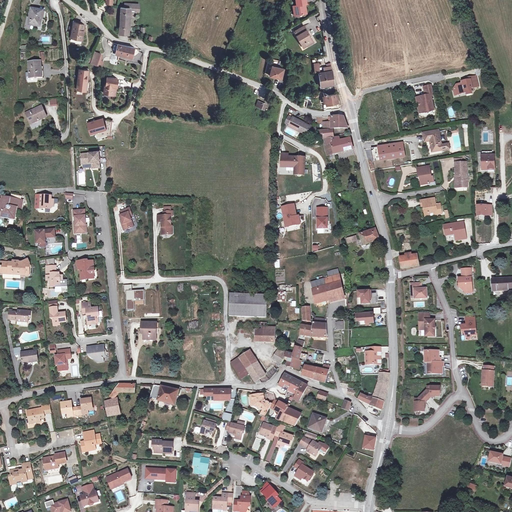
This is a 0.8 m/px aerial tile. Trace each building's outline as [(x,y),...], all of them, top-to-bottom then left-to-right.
[(307,13),(306,7),(305,8),(304,6),(305,5),(305,4),(307,3),(306,0),(295,0),(297,5),(295,5),(296,15),(307,13)] [(130,8),(130,7),(125,7),(121,7),(119,34),(129,34),(130,8)] [(40,27),(44,11),(31,9),(30,18),(28,24),(31,25),(40,27)] [(82,40),(85,24),(74,22),(71,38),(82,40)] [(313,42),(307,30),(306,31),(303,26),(295,31),(301,43),(304,42),(306,46),(313,42)] [(132,55),(134,47),(118,44),(116,53),(128,56),(128,54),(132,55)] [(99,59),(101,54),(95,52),(91,64),(97,66),(99,59)] [(128,60),(128,63),(142,63),(142,52),(135,52),(135,60),(128,60)] [(42,77),(41,62),(29,62),(29,73),(30,78),(42,77)] [(283,68),(272,66),(270,76),(281,78),(283,68)] [(90,71),(81,70),(78,90),(87,91),(90,71)] [(334,84),(332,70),(319,73),(321,87),(334,84)] [(117,87),(118,79),(107,77),(106,85),(105,85),(104,93),(112,94),(114,86),(117,87)] [(472,94),(470,88),(479,86),(478,82),(471,84),(471,80),(469,80),(461,82),(462,84),(457,85),(454,90),(461,94),(466,93),(466,95),(472,94)] [(434,110),(431,95),(433,95),(431,86),(423,87),(426,97),(424,97),(424,96),(416,98),(417,103),(419,102),(420,107),(423,108),(424,113),(434,110)] [(338,102),(336,94),(330,95),(324,93),(326,104),(338,102)] [(266,106),(262,105),(263,103),(259,101),(257,107),(264,109),(266,106)] [(31,124),(46,117),(44,112),(42,107),(26,114),(31,124)] [(312,127),(293,117),(292,118),(289,117),(285,124),(289,126),(288,126),(299,132),(300,132),(307,135),(312,127)] [(348,128),(344,117),(337,117),(331,117),(331,124),(329,124),(329,123),(323,123),(323,131),(321,131),(323,139),(332,138),(331,130),(331,128),(348,128)] [(105,121),(89,125),(91,135),(108,131),(105,121)] [(442,146),(439,130),(423,134),(425,142),(430,141),(432,152),(450,149),(449,144),(442,146)] [(353,149),(351,139),(340,141),(339,137),(323,139),(328,156),(353,149)] [(494,170),(494,156),(493,156),(492,152),(484,152),(484,156),(482,156),(483,170),(494,170)] [(98,163),(98,154),(82,155),(82,165),(92,164),(93,169),(100,169),(100,163),(98,163)] [(304,175),(304,158),(288,158),(288,155),(282,155),(282,167),(296,167),(296,175),(304,175)] [(467,182),(466,163),(455,163),(456,172),(455,172),(455,177),(457,176),(457,178),(456,178),(457,188),(464,187),(464,186),(463,183),(467,182)] [(431,177),(429,167),(417,169),(419,177),(421,177),(421,179),(420,179),(421,185),(430,184),(429,183),(434,182),(433,177),(431,177)] [(53,206),(54,200),(50,200),(50,196),(41,195),(40,209),(50,209),(53,206)] [(21,208),(22,201),(0,196),(0,208),(0,209),(0,211),(3,212),(3,217),(10,218),(10,217),(15,218),(17,208),(21,208)] [(440,206),(436,207),(436,204),(435,198),(421,201),(422,207),(423,206),(425,214),(433,212),(434,215),(442,213),(440,206)] [(294,204),(282,206),(286,226),(300,224),(299,215),(296,216),(294,204)] [(487,214),(486,206),(477,206),(477,216),(487,216),(487,214)] [(134,227),(130,217),(129,213),(131,212),(130,208),(121,211),(122,215),(120,216),(122,221),(123,224),(122,224),(124,230),(134,227)] [(327,208),(317,208),(317,227),(327,227),(327,208)] [(86,225),(85,216),(84,216),(84,213),(79,213),(79,211),(75,211),(76,223),(76,226),(74,226),(75,234),(85,233),(84,225),(86,225)] [(164,216),(161,216),(162,222),(162,235),(169,235),(169,227),(171,227),(171,216),(173,216),(173,212),(171,212),(165,212),(164,212),(164,216)] [(467,239),(464,227),(463,222),(444,226),(445,236),(455,234),(456,241),(467,239)] [(55,237),(55,229),(36,231),(37,244),(40,243),(46,243),(45,238),(55,237)] [(380,240),(378,234),(376,229),(360,235),(363,246),(380,240)] [(419,266),(417,255),(400,258),(402,269),(419,266)] [(30,273),(30,268),(29,266),(31,265),(28,260),(22,263),(19,263),(19,262),(13,261),(13,263),(7,263),(7,265),(1,264),(1,271),(3,271),(3,274),(9,274),(9,272),(13,272),(13,275),(21,275),(21,274),(25,274),(26,273),(30,273)] [(94,279),(92,269),(94,269),(93,261),(87,262),(87,264),(85,264),(85,261),(77,262),(78,269),(80,269),(81,277),(85,276),(86,280),(94,279)] [(59,276),(59,273),(57,273),(55,273),(55,266),(47,266),(47,281),(50,281),(50,287),(55,287),(57,285),(60,285),(60,280),(62,280),(62,276),(59,276)] [(340,275),(338,269),(328,272),(329,278),(340,275)] [(472,290),(471,269),(462,269),(462,277),(462,278),(459,278),(459,287),(463,290),(466,290),(472,290)] [(313,289),(341,282),(340,275),(329,278),(311,283),(313,289)] [(511,289),(511,278),(492,280),(493,291),(511,289)] [(345,296),(341,282),(313,289),(316,304),(331,300),(345,296)] [(419,283),(411,284),(411,293),(414,293),(415,299),(427,298),(427,289),(419,289),(419,283)] [(371,290),(358,291),(358,298),(362,298),(362,304),(370,304),(370,299),(370,297),(371,297),(371,290)] [(267,318),(268,295),(230,294),(229,316),(267,318)] [(99,324),(97,312),(99,312),(98,307),(91,308),(91,302),(82,303),(83,314),(87,313),(87,315),(89,315),(90,318),(88,318),(89,325),(99,324)] [(66,317),(66,312),(58,313),(57,303),(50,304),(51,319),(53,318),(54,326),(60,325),(60,323),(65,322),(65,317),(66,317)] [(311,321),(310,314),(307,314),(307,307),(302,308),(303,320),(311,321)] [(29,322),(29,317),(31,317),(32,312),(25,311),(25,313),(24,313),(24,311),(18,311),(18,313),(12,312),(11,312),(10,320),(17,320),(17,321),(29,322)] [(374,323),(373,313),(356,315),(357,322),(366,321),(366,324),(374,323)] [(430,313),(421,313),(421,320),(420,320),(420,328),(426,328),(426,330),(426,336),(434,336),(434,327),(434,321),(430,321),(430,313)] [(473,335),(476,335),(474,317),(466,317),(467,325),(462,326),(462,330),(466,335),(473,335)] [(327,338),(326,320),(314,318),(313,323),(313,327),(311,336),(327,338)] [(344,330),(343,321),(336,322),(336,330),(344,330)] [(155,334),(155,329),(157,329),(157,323),(142,323),(141,328),(144,328),(143,339),(154,340),(155,334)] [(311,336),(313,327),(301,325),(300,334),(311,336)] [(275,341),(275,328),(262,327),(262,330),(256,329),(255,334),(255,341),(275,341)] [(105,357),(104,345),(87,347),(88,355),(98,362),(104,361),(103,357),(105,357)] [(301,353),(302,348),(295,347),(293,354),(292,359),(299,361),(301,353)] [(377,365),(377,352),(380,352),(380,347),(370,347),(370,352),(366,352),(366,365),(377,365)] [(66,364),(66,359),(69,359),(69,355),(71,355),(71,350),(61,351),(61,355),(59,356),(56,356),(57,365),(58,365),(59,371),(68,370),(68,364),(66,364)] [(257,361),(250,350),(239,357),(246,368),(257,361)] [(282,363),(285,357),(287,352),(278,350),(273,358),(282,363)] [(38,360),(37,351),(21,353),(23,364),(23,363),(31,362),(31,361),(32,360),(38,360)] [(425,351),(425,363),(428,363),(441,362),(441,358),(439,358),(437,358),(437,356),(439,356),(439,351),(425,351)] [(300,370),(302,361),(299,361),(292,359),(293,354),(287,352),(285,357),(289,358),(287,366),(300,370)] [(308,355),(301,353),(299,361),(302,361),(302,360),(306,361),(308,355)] [(246,368),(239,357),(231,362),(242,379),(250,374),(246,368)] [(266,376),(257,361),(246,368),(250,374),(255,383),(259,380),(266,376)] [(444,362),(441,362),(428,363),(428,374),(443,374),(442,369),(440,369),(440,366),(442,366),(444,366),(444,362)] [(328,376),(330,367),(324,365),(323,370),(319,380),(328,383),(329,380),(328,380),(329,376),(328,376)] [(319,380),(323,370),(305,366),(302,375),(319,380)] [(484,366),(483,385),(493,386),(494,367),(484,366)] [(274,367),(266,374),(270,378),(278,371),(274,367)] [(382,409),(389,386),(388,385),(390,373),(388,373),(380,373),(379,383),(373,398),(368,397),(361,395),(359,399),(371,405),(382,409)] [(289,390),(295,379),(286,374),(279,385),(289,390)] [(296,394),(302,383),(295,379),(289,390),(296,394)] [(302,397),(308,386),(302,383),(296,394),(293,399),(298,402),(302,397)] [(134,393),(135,385),(119,385),(110,397),(113,399),(117,394),(119,392),(134,393)] [(175,405),(180,387),(177,387),(176,390),(162,386),(154,385),(150,398),(175,405)] [(415,400),(415,412),(425,412),(425,402),(426,402),(431,397),(431,396),(440,396),(440,387),(428,387),(428,390),(418,400),(415,400)] [(231,399),(232,392),(230,389),(205,389),(205,395),(207,395),(215,395),(215,399),(231,399)] [(325,401),(328,394),(320,391),(317,398),(325,401)] [(272,404),(264,400),(264,394),(253,395),(254,406),(259,409),(260,408),(263,410),(261,415),(265,416),(272,404)] [(93,410),(91,399),(82,400),(83,407),(77,407),(78,415),(82,415),(88,414),(88,411),(93,410)] [(120,415),(117,399),(105,402),(108,416),(120,415)] [(78,415),(77,407),(72,408),(71,402),(62,403),(63,414),(68,413),(69,417),(78,415)] [(283,415),(288,407),(285,405),(279,402),(275,410),(283,415)] [(45,418),(44,415),(51,413),(49,405),(42,406),(43,409),(27,412),(29,419),(29,420),(31,419),(31,424),(37,423),(36,420),(40,419),(45,418)] [(295,426),(301,416),(290,412),(292,408),(289,406),(288,407),(283,415),(280,421),(295,426)] [(222,419),(230,422),(232,414),(224,412),(222,419)] [(320,432),(323,424),(325,424),(326,419),(314,415),(309,428),(320,432)] [(365,432),(370,426),(362,420),(357,426),(365,432)] [(214,434),(216,425),(205,421),(202,429),(201,434),(205,435),(210,433),(214,434)] [(241,438),(244,427),(244,426),(244,423),(238,421),(238,425),(228,422),(226,429),(230,430),(229,433),(236,434),(236,436),(241,438)] [(275,435),(277,428),(266,424),(264,429),(263,428),(261,434),(270,437),(269,438),(273,440),(275,435)] [(290,446),(294,436),(283,432),(284,430),(278,428),(277,428),(275,435),(281,437),(278,444),(283,446),(283,443),(290,446)] [(102,443),(100,434),(95,435),(94,431),(84,433),(86,442),(82,443),(82,448),(87,447),(88,451),(96,450),(95,445),(102,443)] [(371,436),(366,435),(364,448),(374,450),(376,439),(371,438),(371,436)] [(256,437),(252,449),(258,451),(262,440),(256,437)] [(329,447),(325,445),(319,443),(318,445),(309,439),(308,440),(307,440),(303,446),(308,449),(307,451),(316,456),(319,451),(318,451),(319,448),(326,452),(329,447)] [(173,454),(173,443),(162,442),(162,441),(153,440),(153,446),(155,446),(155,451),(164,452),(164,453),(173,454)] [(503,454),(490,452),(489,461),(503,464),(503,466),(510,467),(511,458),(502,457),(503,454)] [(67,463),(65,453),(55,455),(56,457),(44,459),(46,470),(58,468),(58,464),(67,463)] [(207,475),(210,459),(201,458),(201,455),(197,455),(196,455),(193,468),(195,468),(194,473),(199,475),(199,473),(207,475)] [(308,481),(314,472),(302,465),(304,463),(299,460),(295,467),(300,470),(299,472),(298,472),(295,476),(301,480),(302,478),(308,481)] [(27,480),(26,475),(32,474),(30,463),(23,464),(24,470),(20,471),(20,469),(10,471),(11,476),(9,476),(10,482),(16,481),(17,482),(22,481),(22,483),(27,482),(27,480)] [(176,470),(147,468),(146,475),(155,475),(155,479),(159,480),(159,478),(167,478),(176,479),(176,470)] [(122,485),(122,483),(132,478),(128,469),(117,474),(117,473),(107,478),(112,489),(122,485)] [(76,476),(68,478),(70,485),(78,482),(76,476)] [(263,493),(270,486),(267,482),(262,487),(263,488),(261,491),(263,493)] [(99,502),(96,491),(95,492),(93,484),(82,488),(84,495),(81,496),(84,506),(88,505),(89,503),(93,502),(95,503),(99,502)] [(277,497),(275,494),(276,492),(270,486),(263,493),(268,499),(267,500),(273,507),(277,504),(277,505),(281,501),(277,497)] [(227,502),(228,494),(223,493),(222,498),(214,498),(213,509),(223,510),(223,506),(227,507),(227,502)] [(198,509),(198,502),(195,501),(195,497),(187,497),(186,511),(198,511),(199,509),(198,509)] [(246,511),(248,510),(248,504),(250,505),(251,497),(242,497),(241,501),(235,501),(234,510),(240,511),(246,511)] [(69,511),(71,511),(68,500),(50,505),(52,511),(69,511)] [(173,511),(174,508),(168,507),(166,506),(166,501),(156,500),(156,507),(157,507),(157,511),(173,511)]
